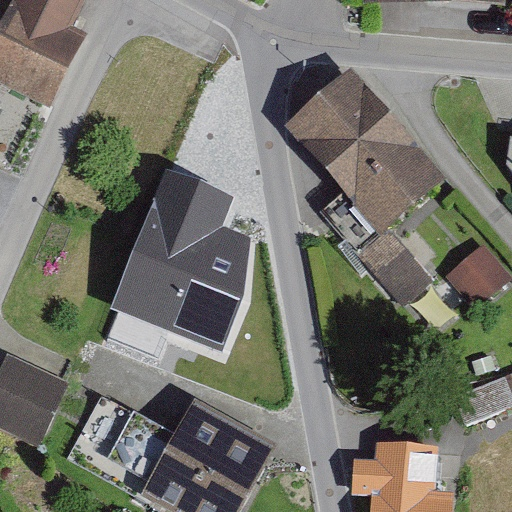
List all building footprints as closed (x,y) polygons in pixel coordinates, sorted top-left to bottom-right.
[(90,0),(15,0),(0,31),(0,94),(50,119),(86,45),(72,38),(90,0)] [(506,0),(363,0),(363,18),(506,24),(506,0)] [(446,192),(352,81),(282,140),(340,208),(325,220),(415,327),(443,303),(389,240),(446,192)] [(227,269),(143,233),(91,351),(174,387),(179,376),(211,390),(256,286),(225,273),(227,269)] [(70,389),(8,361),(0,378),(0,435),(40,454),(70,389)] [(466,432),(511,412),(511,380),(455,404),(466,432)] [(177,448),(102,405),(67,465),(143,508),(177,448)] [(177,448),(143,508),(142,511),(143,511),(249,511),(278,460),(195,414),(177,448)] [(437,458),(379,454),(378,472),(355,471),(354,502),(376,504),(375,511),(449,511),(450,502),(435,502),(437,458)]
